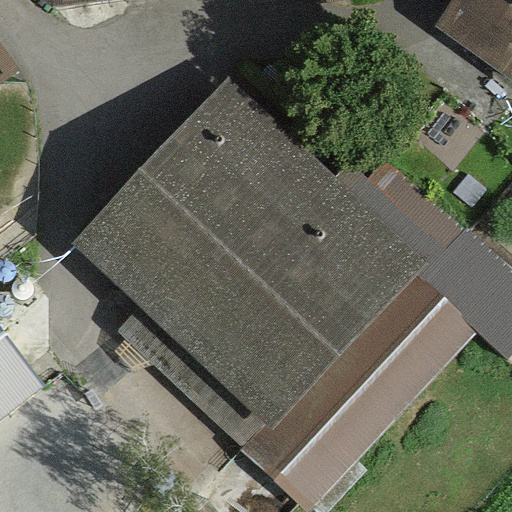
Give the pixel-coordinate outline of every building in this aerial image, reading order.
[(39,0),(46,8),(108,0),(39,0)] [(511,0),(468,0),(448,27),(511,76),(511,0)] [(0,50),(0,92),(20,79),(0,50)] [(476,325),(412,267),(427,251),(232,73),(74,244),(135,300),(120,317),(254,439),(245,450),(308,507),(476,325)] [(0,418),(48,381),(0,319),(0,418)]
